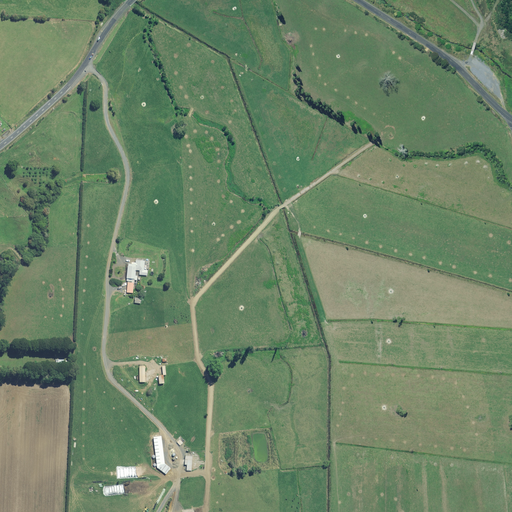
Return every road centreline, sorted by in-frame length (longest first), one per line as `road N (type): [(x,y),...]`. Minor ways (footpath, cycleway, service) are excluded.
road 1 (tertiary): [(0,147),(71,82),(131,0)]
road 2 (tertiary): [(358,0),(446,55),(511,118)]
